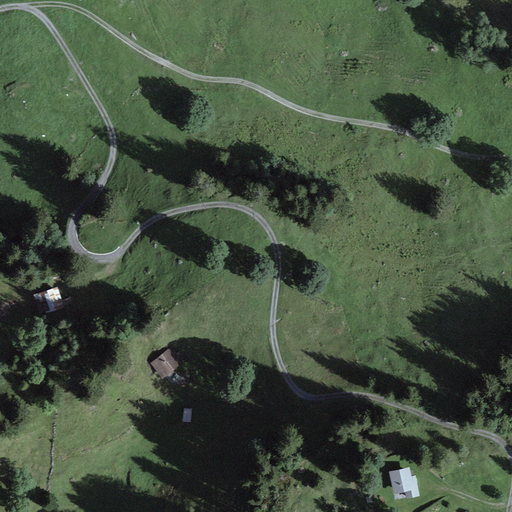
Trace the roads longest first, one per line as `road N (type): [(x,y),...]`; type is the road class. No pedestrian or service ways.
road 1 (track): [(511,453),(487,434),(387,400),(302,394),(275,344),(276,243),(262,220),(240,207),(170,212),(111,257),(84,253),(74,243),(75,219),(106,174),(112,135),(45,17),(26,6)]
road 2 (track): [(26,6),(78,8),(198,78),(237,80),(293,107),(396,128),(452,152),(511,156)]
